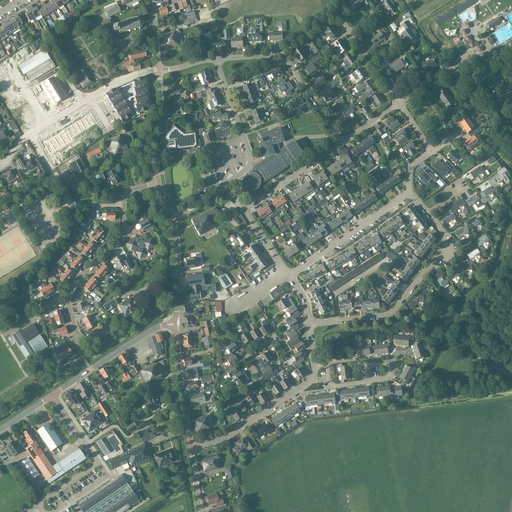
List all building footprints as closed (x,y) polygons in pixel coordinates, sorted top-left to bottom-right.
[(52,12),(53,12),(54,13),(56,11),(55,10),(58,9),(52,0),(48,0),(50,2),(47,4),(52,12)] [(52,0),(58,9),(63,6),(59,0),(52,0)] [(92,22),(95,28),(101,24),(111,19),(110,17),(120,12),(118,7),(132,1),(132,0),(119,0),(120,1),(104,8),(105,11),(106,13),(104,14),(104,13),(92,22)] [(361,7),(364,4),(361,0),(359,0),(357,2),(358,3),(349,9),(353,15),(362,8),(361,7)] [(390,16),(396,11),(389,1),(390,0),(382,0),(384,4),(382,5),(384,9),(385,9),(390,16)] [(183,8),(185,7),(184,3),(182,3),(181,2),(169,6),(167,1),(162,3),(163,8),(159,9),(161,16),(168,14),(169,17),(172,15),(171,12),(183,9),(183,8)] [(43,2),(40,3),(47,15),(52,12),(47,4),(45,5),(43,2)] [(47,15),(40,3),(37,5),(40,9),(37,10),(40,15),(42,18),(47,15)] [(31,6),(28,7),(35,19),(40,15),(37,10),(36,8),(33,9),(31,6)] [(35,19),(28,7),(25,9),(28,13),(25,14),(26,17),(29,22),(32,20),(34,23),(37,21),(35,19)] [(184,25),(197,22),(194,11),(181,14),(184,25)] [(15,17),(13,18),(18,27),(22,25),(19,20),(22,18),(19,13),(14,16),(15,17)] [(142,24),(144,24),(143,24),(142,23),(142,21),(143,21),(143,20),(142,21),(141,19),(141,18),(140,18),(140,19),(138,18),(137,17),(137,19),(133,20),(133,19),(132,19),(132,20),(128,21),(127,20),(126,20),(127,21),(116,24),(117,26),(113,27),(114,33),(118,32),(119,34),(129,31),(129,32),(130,32),(130,31),(134,30),(134,31),(135,31),(135,29),(138,29),(139,29),(140,29),(140,28),(141,27),(142,27),(143,27),(142,26),(142,24)] [(19,29),(18,27),(13,18),(11,20),(11,21),(9,22),(15,31),(19,29)] [(489,29),(501,22),(501,19),(498,18),(487,25),(487,28),(489,29)] [(113,24),(111,19),(101,24),(104,29),(113,24)] [(402,25),(404,28),(406,31),(402,34),(409,44),(416,39),(414,35),(417,33),(414,30),(411,32),(409,29),(411,28),(407,21),(402,25)] [(7,22),(4,23),(11,34),(15,31),(9,22),(7,24),(7,22)] [(11,34),(4,23),(2,25),(3,26),(1,27),(6,36),(11,34)] [(327,37),(328,36),(330,39),(337,35),(332,27),(324,32),(327,37)] [(385,33),(381,27),(378,29),(380,33),(375,36),(373,34),(368,37),(370,40),(374,46),(385,39),(382,35),(385,33)] [(228,40),(228,42),(231,42),(232,48),(243,47),(242,38),(245,38),(245,34),(245,28),(241,28),(241,34),(240,34),(240,37),(231,38),(229,39),(229,40),(228,40)] [(229,40),(229,39),(229,30),(224,31),(224,41),(211,42),(211,49),(226,48),(226,46),(229,45),(228,42),(228,40),(229,40)] [(165,51),(181,45),(183,44),(179,33),(177,34),(175,31),(161,36),(163,39),(162,40),(165,51)] [(256,31),(247,31),(247,35),(248,35),(249,42),(262,42),(261,34),(256,34),(256,31)] [(270,41),(282,40),(282,33),(269,34),(270,41)] [(466,40),(464,41),(468,48),(470,47),(472,48),(474,47),(475,44),(472,43),(470,44),(468,42),(471,40),(470,38),(468,36),(466,38),(466,40)] [(320,50),(317,45),(313,40),(309,43),(316,53),(320,50)] [(334,44),(338,50),(335,51),(334,52),(336,58),(339,57),(339,56),(341,54),(345,51),(347,49),(344,44),(341,40),(334,44)] [(304,54),(300,48),(294,53),(298,58),(297,59),(300,62),(307,57),(305,53),(304,54)] [(23,75),(26,74),(30,82),(55,67),(45,50),(18,66),(23,75)] [(140,58),(146,57),(144,51),(128,55),(129,60),(123,62),(124,67),(130,65),(130,64),(134,63),(133,60),(140,58)] [(307,62),(309,65),(304,68),(309,76),(317,70),(313,64),(323,57),(320,53),(307,62)] [(343,59),(345,61),(343,63),(348,70),(349,69),(350,71),(351,69),(350,68),(356,64),(353,59),(353,58),(351,54),(343,59)] [(435,63),(438,61),(434,56),(431,58),(432,59),(421,66),(425,73),(436,65),(435,63)] [(404,67),(405,67),(408,65),(404,59),(401,61),(400,60),(392,65),(392,64),(388,67),(393,74),(394,74),(393,73),(396,71),(397,72),(404,67)] [(270,69),(263,74),(265,76),(270,73),(275,80),(283,74),(279,67),(271,72),(270,69)] [(351,70),(347,73),(349,76),(351,74),(355,80),(358,78),(360,81),(366,77),(360,68),(354,72),(357,76),(356,76),(351,70)] [(85,69),(80,72),(85,80),(79,84),(82,89),(92,83),(90,78),(85,69)] [(326,69),(325,70),(319,74),(320,76),(313,82),(318,89),(326,83),(321,76),(328,71),(326,69)] [(5,70),(0,72),(0,81),(0,82),(9,77),(5,70)] [(210,75),(208,71),(201,74),(198,76),(199,81),(203,80),(204,85),(211,83),(208,76),(210,75)] [(134,89),(132,90),(134,90),(135,91),(136,95),(136,96),(135,97),(135,98),(136,103),(137,105),(135,105),(136,106),(137,110),(138,114),(139,113),(145,112),(147,111),(149,110),(147,103),(148,102),(148,101),(148,100),(148,98),(147,98),(146,94),(147,94),(145,86),(146,86),(144,77),(143,78),(134,80),(133,80),(133,81),(134,84),(135,88),(134,89)] [(329,90),(322,95),(327,102),(335,96),(330,89),(335,86),(334,85),(341,81),(339,77),(326,86),(329,90)] [(44,83),(42,84),(42,85),(54,104),(65,98),(53,78),(50,80),(48,81),(46,82),(44,83)] [(293,89),(288,82),(286,84),(284,80),(272,88),(275,92),(279,89),(281,92),(283,91),(285,95),(293,89)] [(364,82),(355,88),(357,91),(363,88),(364,89),(366,88),(369,93),(357,101),(359,104),(372,94),(370,92),(375,88),(369,80),(365,83),(364,82)] [(257,82),(251,84),(243,87),(245,93),(253,90),(252,87),(258,85),(257,82)] [(13,84),(4,89),(8,96),(17,90),(13,84)] [(179,88),(167,92),(168,98),(181,94),(181,97),(186,96),(184,92),(185,92),(184,87),(179,89),(179,88)] [(447,108),(454,103),(446,92),(447,91),(444,87),(439,91),(441,95),(439,96),(445,104),(444,104),(447,108)] [(107,94),(106,94),(122,122),(124,121),(124,122),(126,120),(131,117),(132,116),(132,115),(131,114),(129,111),(127,108),(127,107),(125,104),(123,101),(121,97),(119,94),(117,91),(116,89),(115,89),(114,89),(107,93),(107,94)] [(221,105),(216,92),(214,93),(212,89),(207,91),(208,95),(209,95),(211,101),(208,102),(211,110),(214,108),(221,105)] [(248,99),(255,96),(253,90),(245,93),(248,99)] [(261,94),(255,96),(248,99),(250,104),(257,102),(256,98),(262,96),(261,94)] [(378,94),(372,98),(375,102),(372,104),(375,108),(384,102),(378,94)] [(292,112),(295,109),(303,104),(299,97),(292,102),(290,99),(285,102),(292,112)] [(23,106),(19,98),(9,104),(13,112),(12,112),(14,116),(20,112),(18,109),(23,106)] [(336,115),(342,111),(344,113),(345,112),(344,110),(340,103),(343,100),(341,98),(335,103),(336,105),(331,108),(336,115)] [(179,111),(183,111),(182,104),(168,107),(169,116),(177,115),(176,109),(179,109),(179,111)] [(266,107),(252,112),(255,118),(262,115),(260,112),(266,110),(266,107)] [(345,118),(340,122),(345,129),(355,121),(353,118),(351,120),(349,116),(354,112),(352,109),(343,115),(345,118)] [(24,113),(19,116),(20,119),(23,117),(27,124),(28,123),(29,125),(33,122),(32,120),(35,118),(31,112),(26,115),(24,113)] [(215,114),(207,117),(208,120),(213,118),(214,121),(219,119),(220,122),(227,119),(227,117),(227,116),(228,115),(227,114),(226,113),(226,114),(225,113),(221,115),(216,117),(215,114)] [(262,115),(255,118),(257,124),(264,121),(262,118),(269,116),(268,113),(262,115)] [(476,130),(470,122),(473,119),(473,118),(471,114),(469,114),(466,116),(466,118),(460,123),(467,133),(469,136),(476,131),(478,133),(482,131),(481,128),(479,128),(476,130)] [(89,115),(84,118),(90,127),(94,124),(89,115)] [(392,117),(385,122),(388,125),(389,124),(393,130),(400,125),(398,122),(399,122),(399,121),(398,119),(397,119),(396,120),(396,119),(394,120),(392,117)] [(19,134),(24,131),(17,118),(12,121),(19,134)] [(84,118),(80,121),(85,129),(90,127),(84,118)] [(80,121),(76,123),(81,132),(85,129),(80,121)] [(76,123),(71,126),(77,134),(81,132),(76,123)] [(185,133),(173,124),(163,137),(164,149),(168,153),(195,150),(198,146),(196,132),(185,133)] [(229,126),(227,126),(226,124),(219,126),(223,136),(232,133),(229,126)] [(122,134),(128,132),(125,125),(119,128),(122,134)] [(71,126),(67,129),(72,137),(77,134),(71,126)] [(259,144),(263,156),(264,159),(264,160),(253,167),(252,172),(249,173),(249,175),(248,176),(247,176),(246,177),(244,178),(243,180),(242,182),(242,183),(241,186),(241,187),(242,190),(243,191),(244,193),(246,194),(247,195),(249,195),(250,195),(251,195),(252,196),(254,195),(253,192),(256,192),(258,190),(259,188),(261,186),(261,185),(261,184),(262,184),(266,181),(266,182),(270,179),(270,180),(288,168),(287,167),(304,156),(294,141),(285,148),(280,150),(278,144),(285,141),(280,128),(260,135),(262,140),(259,141),(260,144),(259,144)] [(219,129),(209,133),(210,134),(210,133),(213,140),(221,137),(219,129)] [(396,134),(393,136),(396,141),(396,140),(400,145),(407,140),(405,136),(407,135),(403,129),(396,134)] [(61,134),(59,135),(65,145),(73,140),(68,132),(65,134),(64,131),(60,134),(61,134)] [(203,136),(206,144),(213,141),(213,140),(210,133),(210,134),(209,133),(209,131),(204,132),(203,136)] [(474,136),(478,133),(476,131),(469,136),(471,138),(463,144),(468,151),(479,144),(474,136)] [(57,135),(54,137),(60,148),(65,145),(59,135),(57,136),(57,135)] [(113,156),(127,149),(124,142),(122,138),(120,139),(118,135),(108,140),(109,144),(108,145),(113,156)] [(51,140),(49,141),(55,151),(60,148),(54,137),(50,139),(51,140)] [(371,137),(366,141),(373,152),(375,151),(371,145),(374,143),(371,137)] [(46,141),(44,143),(46,148),(44,149),(48,155),(55,151),(49,141),(48,142),(47,141),(47,142),(46,141)] [(373,152),(366,141),(361,144),(364,150),(367,148),(371,153),(373,152)] [(415,152),(413,150),(416,148),(412,142),(404,147),(408,153),(410,156),(415,152)] [(361,144),(356,148),(359,153),(364,150),(361,144)] [(89,153),(86,155),(90,161),(93,160),(102,155),(99,148),(89,153)] [(359,153),(356,148),(351,151),(354,157),(359,153)] [(461,154),(459,156),(453,150),(447,156),(456,166),(459,163),(456,161),(460,157),(464,162),(466,159),(461,154)] [(342,159),(347,166),(349,170),(351,169),(353,169),(355,168),(355,166),(354,164),(352,164),(351,163),(354,161),(349,155),(347,156),(342,159)] [(17,164),(14,165),(18,172),(26,168),(27,170),(34,166),(31,160),(26,163),(22,158),(16,162),(17,164)] [(37,158),(33,161),(42,175),(46,172),(37,158)] [(347,166),(342,159),(337,163),(342,170),(347,166)] [(78,160),(69,164),(75,176),(84,172),(78,160)] [(438,160),(432,167),(439,173),(439,174),(442,177),(449,170),(450,168),(446,164),(444,166),(438,160)] [(342,170),(337,163),(332,166),(337,173),(339,176),(342,173),(340,171),(342,170)] [(337,173),(332,166),(327,169),(332,177),(337,173)] [(480,181),(482,180),(487,177),(480,167),(470,173),(474,179),(479,175),(480,177),(478,178),(480,181)] [(459,174),(454,168),(450,172),(455,177),(459,174)] [(505,168),(497,173),(499,176),(490,183),(493,188),(494,187),(496,190),(500,187),(501,189),(509,184),(510,183),(505,175),(504,176),(503,174),(507,172),(505,168)] [(8,181),(10,185),(16,181),(17,183),(21,181),(17,174),(15,176),(11,170),(3,175),(7,182),(8,181)] [(105,171),(98,174),(101,181),(107,178),(108,180),(110,179),(113,185),(115,184),(116,185),(121,182),(119,178),(118,179),(114,170),(106,174),(105,171)] [(417,177),(420,179),(418,182),(422,186),(424,183),(428,187),(430,184),(428,182),(432,179),(434,182),(437,179),(430,173),(428,175),(423,171),(417,177)] [(388,173),(390,176),(392,179),(396,184),(401,181),(397,175),(394,177),(390,172),(388,173)] [(322,173),(318,176),(324,186),(329,182),(328,180),(327,180),(326,178),(322,173)] [(324,186),(318,176),(313,179),(320,189),(322,188),(324,186)] [(396,184),(392,179),(387,182),(391,188),(396,184)] [(382,186),(380,183),(378,180),(376,181),(380,187),(377,189),(381,195),(386,191),(382,186)] [(391,188),(387,182),(382,186),(386,191),(391,188)] [(308,183),(303,186),(310,196),(315,193),(316,194),(318,192),(312,184),(310,186),(308,183)] [(310,196),(303,186),(298,189),(303,196),(305,199),(310,196)] [(490,187),(480,194),(483,198),(481,199),(484,203),(484,204),(488,201),(486,198),(489,196),(492,201),(497,197),(490,187)] [(303,196),(298,189),(293,193),(300,202),(302,200),(303,199),(301,198),(303,196)] [(322,190),(319,192),(323,199),(327,196),(322,190)] [(366,190),(364,192),(372,203),(377,199),(373,194),(370,196),(366,190)] [(372,203),(364,192),(362,193),(366,199),(363,201),(367,206),(372,203)] [(300,202),(293,193),(289,196),(295,206),(300,202)] [(475,195),(465,201),(469,207),(474,204),(477,208),(482,205),(482,204),(484,203),(481,199),(479,201),(475,195)] [(282,196),(277,200),(285,212),(288,209),(284,204),(286,202),(282,196)] [(357,197),(354,199),(362,210),(367,206),(363,201),(360,202),(357,197)] [(362,210),(354,199),(352,200),(356,205),(353,208),(357,213),(362,210)] [(463,213),(463,212),(464,215),(468,212),(467,210),(468,209),(461,199),(451,206),(455,212),(460,208),(463,213)] [(273,205),(271,207),(277,215),(278,212),(281,210),(283,213),(285,212),(277,200),(272,203),(273,205)] [(330,206),(333,209),(333,210),(338,218),(342,224),(347,220),(342,212),(339,214),(336,209),(337,209),(333,204),(330,206)] [(270,220),(277,215),(271,207),(269,209),(268,206),(263,210),(270,220)] [(303,213),(298,206),(294,209),(301,218),(307,214),(308,214),(307,212),(305,214),(304,215),(302,213),(303,213)] [(342,207),(339,209),(342,212),(347,220),(352,217),(350,213),(352,212),(348,206),(346,207),(347,209),(344,211),(344,210),(342,207)] [(455,214),(450,207),(446,210),(450,215),(442,220),(446,225),(451,222),(454,227),(459,223),(453,215),(455,214)] [(214,208),(192,220),(195,226),(194,226),(196,230),(197,230),(200,235),(215,227),(213,223),(210,217),(217,213),(214,208)] [(407,213),(408,215),(406,217),(405,216),(402,218),(405,222),(408,219),(410,218),(416,213),(412,208),(407,213)] [(263,210),(258,213),(262,219),(265,217),(270,224),(272,223),(270,220),(263,210)] [(420,218),(416,213),(410,218),(414,222),(420,218)] [(333,221),(337,227),(342,224),(338,218),(335,220),(332,214),(330,216),(333,221)] [(420,218),(414,222),(416,225),(410,229),(412,231),(423,223),(422,221),(423,220),(423,219),(421,217),(420,218)] [(394,222),(399,228),(404,224),(399,218),(394,222)] [(469,225),(467,226),(469,230),(471,229),(472,230),(477,227),(481,232),(485,229),(479,218),(469,225)] [(139,223),(142,229),(150,225),(147,219),(139,223)] [(337,227),(333,221),(328,225),(332,230),(337,227)] [(394,222),(389,225),(394,231),(397,229),(402,237),(404,235),(402,232),(399,228),(394,222)] [(427,228),(423,223),(412,231),(413,233),(419,229),(421,232),(427,228)] [(317,225),(315,226),(316,229),(322,237),(327,234),(324,228),(325,227),(323,224),(319,227),(317,225)] [(391,233),(394,231),(389,225),(384,229),(389,235),(392,239),(394,242),(396,240),(391,233)] [(467,226),(465,227),(455,234),(459,239),(464,236),(467,241),(472,237),(468,231),(469,230),(467,226)] [(99,232),(96,235),(102,239),(106,234),(100,230),(101,229),(98,227),(96,229),(99,232)] [(312,228),(310,230),(311,232),(317,241),(322,237),(316,229),(314,231),(312,228)] [(384,238),(389,235),(384,229),(379,232),(384,238)] [(306,230),(304,232),(307,236),(312,244),(317,241),(311,232),(309,234),(306,230)] [(301,233),(297,236),(302,243),(303,242),(307,248),(312,244),(307,236),(304,238),(301,233)] [(130,242),(126,244),(130,251),(132,250),(136,256),(137,255),(139,259),(146,255),(145,253),(151,250),(150,248),(154,246),(150,239),(148,240),(145,234),(140,237),(141,238),(138,240),(136,237),(129,240),(130,242)] [(233,234),(229,237),(230,239),(229,239),(231,242),(234,241),(239,249),(246,244),(243,239),(242,237),(241,237),(241,236),(237,239),(233,234)] [(422,234),(420,236),(431,244),(435,240),(429,235),(427,237),(422,234)] [(102,239),(96,235),(94,238),(91,236),(89,238),(92,240),(97,244),(102,239)] [(492,245),(487,238),(489,237),(488,235),(486,236),(485,235),(475,242),(479,248),(484,244),(487,249),(492,245)] [(377,236),(372,239),(379,251),(381,250),(378,244),(381,242),(377,236)] [(431,244),(420,236),(419,238),(424,242),(422,245),(428,249),(431,244)] [(372,239),(366,242),(371,248),(373,247),(375,250),(376,250),(377,252),(379,251),(372,239)] [(292,242),(287,246),(289,249),(294,255),(299,251),(292,242)] [(366,242),(361,245),(369,258),(372,257),(368,250),(371,248),(366,242)] [(89,243),(85,248),(91,252),(95,248),(89,243)] [(415,243),(413,246),(424,254),(428,249),(422,245),(420,247),(418,245),(417,245),(415,243)] [(368,259),(369,258),(361,245),(356,248),(360,255),(363,253),(366,257),(366,256),(368,259)] [(247,250),(249,252),(243,256),(244,259),(248,256),(250,255),(256,251),(253,246),(247,250)] [(424,254),(413,246),(412,247),(414,249),(414,250),(417,251),(414,254),(420,259),(424,254)] [(91,252),(85,248),(81,253),(87,257),(91,252)] [(294,255),(289,249),(284,252),(286,255),(285,255),(285,256),(288,260),(289,260),(292,257),(292,256),(294,255)] [(350,252),(348,254),(356,267),(358,265),(354,258),(357,257),(353,250),(352,250),(352,249),(349,251),(349,252),(350,252)] [(470,261),(471,260),(472,262),(476,260),(474,258),(475,257),(478,262),(483,259),(477,249),(467,255),(470,261)] [(260,256),(256,251),(250,255),(252,257),(254,260),(260,256)] [(72,259),(75,261),(80,266),(84,261),(79,256),(76,259),(70,254),(68,256),(72,259)] [(197,258),(186,259),(187,268),(198,267),(197,262),(201,261),(200,254),(196,254),(197,258)] [(356,267),(348,254),(343,257),(347,263),(350,261),(354,268),(356,267)] [(113,259),(113,260),(112,260),(118,270),(124,266),(126,271),(132,268),(128,260),(123,262),(120,256),(117,258),(116,257),(115,257),(113,258),(113,259)] [(263,261),(260,256),(254,260),(256,262),(257,265),(258,265),(263,261)] [(410,262),(416,267),(420,262),(413,258),(412,260),(407,256),(405,259),(408,261),(410,262)] [(342,266),(347,263),(343,257),(338,260),(342,266)] [(338,260),(332,263),(336,269),(340,267),(344,275),(346,274),(344,270),(342,266),(338,260)] [(80,266),(75,261),(70,266),(76,270),(80,266)] [(267,266),(263,261),(258,265),(257,265),(255,266),(251,269),(253,271),(259,267),(261,270),(267,266)] [(412,272),(416,267),(410,262),(406,267),(412,272)] [(341,276),(336,269),(332,263),(327,266),(331,273),(335,271),(339,277),(341,276)] [(470,276),(475,273),(469,263),(459,270),(462,275),(467,272),(470,276)] [(103,265),(99,270),(114,282),(115,283),(116,281),(110,276),(106,273),(109,270),(103,265)] [(323,267),(318,270),(322,278),(325,276),(324,275),(326,273),(323,267)] [(406,267),(403,272),(409,277),(412,272),(406,267)] [(400,270),(398,268),(396,270),(399,272),(401,274),(399,277),(405,281),(409,277),(403,272),(401,270),(400,270)] [(436,273),(430,278),(433,283),(438,280),(441,284),(444,288),(449,284),(447,282),(449,281),(446,278),(445,279),(442,275),(443,274),(439,268),(436,271),(438,274),(437,275),(436,273)] [(68,270),(64,274),(69,279),(73,274),(68,270)] [(114,282),(99,270),(95,275),(100,280),(103,277),(112,284),(114,282)] [(322,278),(318,270),(312,273),(316,279),(317,280),(322,278)] [(456,270),(446,276),(450,282),(452,285),(454,284),(452,280),(455,278),(458,283),(463,280),(458,273),(460,272),(458,270),(457,271),(456,270)] [(224,273),(217,277),(225,289),(232,284),(224,273)] [(316,279),(312,273),(307,275),(310,282),(311,282),(316,279)] [(69,279),(64,274),(60,279),(65,284),(69,279)] [(199,294),(215,292),(214,284),(204,286),(203,274),(188,276),(189,288),(188,288),(187,288),(187,289),(186,290),(187,293),(185,293),(186,301),(200,299),(199,294)] [(310,282),(307,275),(302,278),(305,285),(309,283),(310,285),(312,284),(311,282),(310,282)] [(334,281),(331,275),(328,277),(330,280),(325,283),(327,285),(331,282),(334,281)] [(44,278),(41,282),(49,294),(54,291),(50,285),(47,287),(44,282),(46,281),(44,278)] [(92,278),(88,283),(98,292),(100,290),(96,286),(98,283),(92,278)] [(389,279),(388,281),(393,285),(392,286),(398,290),(402,285),(397,280),(395,283),(392,281),(389,279)] [(388,281),(386,283),(389,285),(391,287),(389,290),(395,295),(398,290),(392,286),(393,285),(388,281)] [(49,294),(41,282),(39,284),(43,290),(39,292),(44,298),(49,294)] [(88,283),(84,288),(90,293),(92,290),(102,298),(103,296),(98,292),(88,283)] [(432,296),(437,293),(430,283),(420,290),(423,295),(429,291),(432,296)] [(324,290),(319,293),(317,290),(310,293),(313,298),(323,293),(328,290),(325,286),(322,287),(324,290)] [(380,288),(379,289),(380,291),(385,295),(391,300),(395,295),(389,290),(387,292),(385,291),(382,289),(380,288)] [(330,293),(328,290),(323,293),(313,298),(316,304),(322,300),(321,298),(325,296),(325,295),(327,294),(327,295),(330,293)] [(380,291),(379,293),(381,295),(384,297),(381,300),(388,305),(391,300),(385,295),(380,291)] [(422,311),(428,307),(420,295),(410,301),(411,302),(408,304),(412,310),(415,308),(414,307),(419,303),(422,308),(421,308),(422,311)] [(124,318),(138,310),(131,298),(117,306),(124,318)] [(283,299),(277,303),(282,310),(286,307),(289,311),(294,307),(295,307),(289,298),(284,301),(283,299)] [(114,300),(103,307),(106,312),(118,305),(114,300)] [(324,304),(322,300),(316,304),(318,309),(329,304),(333,303),(333,301),(328,301),(324,304)] [(89,306),(87,307),(86,304),(83,305),(83,303),(77,305),(79,312),(85,310),(89,309),(89,306)] [(334,310),(333,303),(329,304),(318,309),(321,315),(328,311),(326,308),(329,307),(330,307),(331,310),(334,310)] [(191,313),(190,311),(191,311),(191,308),(190,308),(189,304),(181,306),(183,316),(186,316),(185,315),(191,313)] [(298,313),(294,307),(289,311),(287,312),(290,316),(286,319),(289,323),(294,319),(299,316),(297,314),(298,313)] [(50,318),(45,319),(46,322),(62,317),(60,311),(53,313),(49,314),(50,318)] [(89,316),(82,319),(85,325),(98,318),(99,317),(104,313),(103,311),(96,316),(90,319),(89,316)] [(64,324),(62,317),(46,322),(47,325),(54,323),(54,322),(55,321),(57,326),(64,324)] [(98,318),(85,325),(87,328),(88,330),(95,326),(93,324),(99,320),(98,318)] [(290,329),(286,331),(284,332),(287,336),(294,331),(299,328),(297,326),(298,325),(294,319),(289,323),(287,324),(290,329)] [(259,329),(262,334),(263,337),(270,333),(269,332),(271,330),(265,320),(261,323),(263,326),(259,329)] [(241,331),(237,334),(244,344),(250,340),(250,339),(252,338),(249,333),(242,321),(238,324),(241,329),(240,329),(241,331)] [(259,335),(262,334),(259,329),(255,324),(252,326),(254,330),(249,333),(252,338),(254,340),(260,336),(259,335)] [(11,336),(23,353),(26,358),(33,354),(25,342),(38,334),(32,325),(19,333),(18,332),(11,336)] [(206,337),(202,338),(204,346),(213,344),(210,327),(204,329),(205,333),(206,337)] [(65,328),(55,331),(53,332),(53,335),(59,333),(60,336),(67,334),(65,328)] [(298,337),(294,331),(287,336),(290,341),(286,343),(288,347),(298,340),(297,338),(298,337)] [(159,346),(161,345),(160,342),(163,341),(161,334),(155,336),(147,339),(154,358),(162,355),(159,346)] [(39,335),(28,343),(36,355),(47,347),(39,335)] [(395,345),(402,346),(402,337),(396,336),(396,335),(393,335),(393,338),(397,338),(397,340),(395,340),(395,345)] [(409,337),(402,337),(402,346),(408,346),(409,341),(408,341),(408,340),(411,340),(412,337),(409,337)] [(196,349),(194,340),(183,342),(184,348),(188,348),(189,350),(196,349)] [(295,348),(298,353),(299,352),(305,348),(301,342),(300,343),(298,340),(288,347),(291,351),(295,348)] [(227,349),(230,354),(231,353),(237,349),(233,343),(232,344),(231,341),(221,347),(223,351),(227,349)] [(412,346),(414,352),(423,349),(421,343),(422,343),(421,341),(418,342),(419,345),(418,345),(417,344),(412,346)] [(387,345),(380,345),(382,354),(388,354),(388,348),(386,349),(386,347),(390,347),(389,344),(387,344),(387,345)] [(369,345),(362,346),(363,355),(370,354),(369,349),(368,350),(368,348),(371,347),(371,346),(371,345),(369,345)] [(371,346),(371,347),(372,349),(375,349),(375,350),(374,350),(375,355),(382,354),(380,345),(374,346),(371,346)] [(62,346),(60,347),(67,358),(72,354),(68,348),(65,350),(62,346)] [(363,355),(362,346),(356,347),(353,347),(353,350),(357,350),(357,351),(356,351),(357,356),(363,355)] [(67,358),(60,347),(58,349),(61,353),(57,355),(61,362),(67,358)] [(425,356),(423,349),(414,352),(416,359),(421,357),(421,356),(422,356),(424,359),(426,358),(426,356),(425,356)] [(303,358),(299,352),(298,353),(292,356),(295,361),(291,363),(294,367),(296,366),(300,363),(304,361),(302,358),(303,358)] [(126,366),(130,363),(124,353),(117,358),(122,365),(125,364),(126,366)] [(232,355),(231,353),(230,354),(221,360),(223,363),(227,361),(230,366),(231,365),(237,361),(233,355),(232,355)] [(264,369),(268,366),(266,363),(271,360),(266,353),(260,357),(260,358),(258,359),(264,369)] [(191,361),(194,361),(193,358),(183,360),(185,367),(192,365),(191,361)] [(306,372),(300,363),(296,366),(299,369),(294,372),(298,380),(304,376),(303,374),(306,372)] [(145,386),(162,379),(160,373),(158,374),(156,368),(155,368),(154,365),(139,372),(145,386)] [(232,368),(231,365),(230,366),(221,372),(223,375),(227,373),(230,377),(236,374),(237,373),(233,367),(232,368)] [(342,365),(339,365),(339,367),(340,367),(341,374),(350,373),(349,366),(344,367),(344,368),(342,368),(342,365)] [(267,379),(270,377),(274,375),(277,373),(275,369),(271,371),(268,366),(264,369),(261,371),(265,377),(266,377),(267,379)] [(403,372),(411,376),(414,371),(415,371),(416,369),(414,367),(412,370),(410,369),(411,368),(407,366),(403,372)] [(105,368),(100,371),(106,381),(109,380),(108,377),(110,376),(105,368)] [(194,369),(182,371),(184,381),(198,378),(196,369),(196,368),(194,369)] [(236,378),(233,380),(238,387),(244,384),(244,383),(249,379),(244,371),(241,373),(239,371),(237,373),(236,374),(234,375),(236,378)] [(404,383),(407,384),(408,386),(409,387),(411,384),(408,382),(411,376),(403,372),(400,378),(404,380),(405,379),(406,380),(404,383)] [(346,380),(351,379),(350,373),(341,374),(342,380),(341,380),(341,383),(344,383),(344,379),(345,379),(346,380)] [(289,385),(292,384),(285,374),(281,376),(284,380),(279,383),(283,389),(284,390),(290,386),(289,385)] [(274,375),(270,377),(272,379),(271,379),(272,381),(275,385),(270,388),(275,395),(281,391),(280,391),(283,389),(279,383),(275,377),(274,375)] [(111,380),(104,384),(109,392),(115,388),(111,380)] [(82,382),(77,385),(82,393),(79,395),(83,401),(88,398),(85,394),(88,392),(82,382)] [(193,388),(198,387),(197,382),(184,385),(186,393),(194,391),(193,388)] [(98,397),(108,392),(104,384),(98,387),(100,390),(96,392),(98,397)] [(362,388),(361,388),(363,397),(370,396),(369,387),(364,388),(364,387),(362,388)] [(390,387),(383,388),(384,397),(391,396),(393,396),(393,395),(393,393),(389,393),(389,392),(390,392),(390,387)] [(396,394),(393,395),(393,396),(393,398),(396,397),(402,396),(401,387),(394,388),(395,393),(396,393),(396,394)] [(358,389),(354,389),(355,398),(363,397),(361,388),(361,389),(359,388),(358,389)] [(384,397),(383,388),(376,388),(377,394),(378,393),(378,395),(375,395),(375,398),(378,398),(378,397),(384,397)] [(347,390),(348,399),(355,398),(354,389),(350,390),(349,389),(348,390),(347,390)] [(339,391),(341,400),(348,399),(347,390),(346,390),(344,390),(344,391),(339,391)] [(76,405),(81,402),(76,394),(73,396),(71,392),(65,396),(71,405),(74,403),(76,405)] [(200,403),(205,402),(203,393),(189,397),(191,404),(200,402),(200,403)] [(255,393),(251,395),(255,402),(258,405),(260,404),(261,405),(267,401),(262,393),(257,396),(255,393)] [(240,397),(243,401),(247,407),(249,405),(249,406),(255,402),(251,395),(246,398),(244,394),(240,397)] [(320,396),(321,405),(328,404),(327,395),(326,395),(324,394),(324,395),(320,396)] [(328,395),(327,395),(328,404),(335,403),(334,394),(330,395),(329,394),(328,395)] [(142,403),(147,401),(148,402),(144,404),(147,410),(159,405),(155,395),(146,398),(141,400),(137,402),(138,405),(142,403)] [(309,397),(305,398),(306,407),(314,406),(312,397),(310,396),(309,397)] [(313,397),(312,397),(314,406),(321,405),(320,396),(316,397),(315,396),(313,397)] [(248,408),(247,407),(243,401),(239,404),(236,401),(232,403),(237,410),(239,413),(241,412),(242,412),(248,408)] [(101,402),(97,405),(105,417),(109,415),(104,406),(101,402)] [(290,408),(294,415),(301,411),(296,404),(292,406),(291,406),(290,408)] [(232,413),(229,408),(224,411),(224,412),(226,415),(227,416),(228,415),(232,422),(235,420),(235,421),(241,417),(239,413),(237,410),(232,413)] [(287,410),(283,412),(288,419),(294,415),(290,408),(289,408),(287,409),(287,410)] [(88,432),(103,423),(94,411),(81,421),(88,432)] [(288,419),(283,412),(280,414),(279,414),(278,416),(277,416),(282,423),(288,419)] [(197,434),(211,430),(207,416),(192,420),(195,430),(196,430),(197,434)] [(275,417),(275,418),(271,420),(276,427),(282,423),(277,416),(275,417)] [(128,433),(136,428),(133,423),(125,428),(128,433)] [(37,432),(50,452),(62,444),(48,424),(37,432)] [(269,435),(274,432),(270,426),(267,428),(265,425),(261,427),(260,427),(255,430),(260,438),(268,433),(269,435)] [(28,446),(35,441),(28,430),(23,434),(26,439),(25,440),(28,446)] [(140,433),(144,441),(145,442),(154,437),(152,433),(149,434),(147,430),(140,433)] [(105,437),(96,443),(105,456),(106,455),(109,459),(108,460),(112,470),(114,469),(116,473),(118,472),(120,476),(121,475),(132,492),(135,490),(138,488),(133,474),(130,469),(134,467),(138,466),(153,459),(148,448),(147,449),(145,444),(144,445),(131,450),(124,453),(121,446),(123,445),(114,432),(110,435),(106,438),(105,437)] [(250,450),(253,448),(249,442),(247,444),(243,438),(238,442),(235,444),(236,446),(232,448),(235,453),(239,450),(240,451),(247,446),(250,450)] [(13,457),(20,452),(13,442),(6,447),(13,457)] [(25,449),(33,461),(43,454),(35,442),(25,449)] [(79,449),(71,454),(78,464),(86,459),(79,449)] [(168,450),(153,455),(155,460),(154,461),(155,464),(157,464),(158,468),(173,462),(168,450)] [(33,461),(38,467),(48,461),(43,454),(33,461)] [(73,468),(78,464),(71,454),(66,457),(73,468)] [(218,455),(199,460),(202,470),(203,470),(204,474),(221,470),(218,461),(219,461),(218,455)] [(65,473),(73,468),(66,457),(58,463),(65,473)] [(30,481),(40,475),(28,458),(19,464),(30,481)] [(57,474),(52,467),(48,461),(38,467),(47,481),(57,474)] [(65,473),(58,463),(52,467),(57,474),(47,481),(49,484),(65,473)] [(80,504),(78,506),(81,511),(102,511),(131,493),(132,492),(121,475),(120,476),(111,482),(111,483),(109,484),(109,483),(104,486),(105,487),(103,489),(102,488),(98,490),(99,492),(97,493),(96,492),(92,495),(93,496),(91,497),(90,496),(86,499),(87,500),(85,501),(84,500),(80,503),(80,504)] [(102,511),(123,511),(125,509),(125,510),(130,508),(129,506),(131,505),(132,506),(136,503),(135,502),(137,501),(138,502),(142,499),(135,490),(132,492),(131,493),(102,511)] [(217,495),(207,498),(208,505),(216,503),(216,506),(223,505),(222,499),(218,500),(217,495)]
